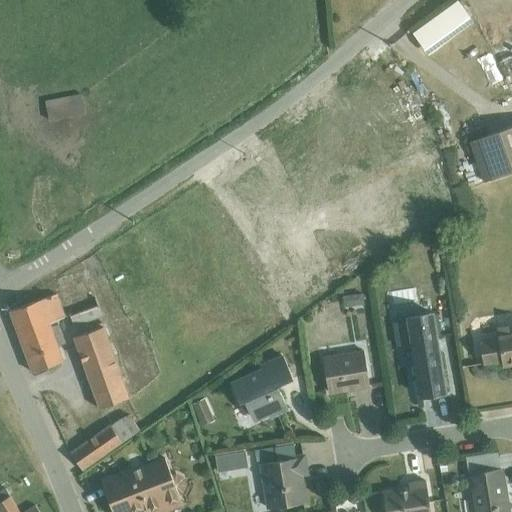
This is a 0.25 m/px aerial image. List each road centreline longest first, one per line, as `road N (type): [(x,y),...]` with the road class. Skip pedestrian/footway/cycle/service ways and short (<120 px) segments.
road 1 (residential): [(0,292),(248,129),(408,0)]
road 2 (residential): [(74,511),(0,344)]
road 3 (residential): [(342,452),(511,425)]
